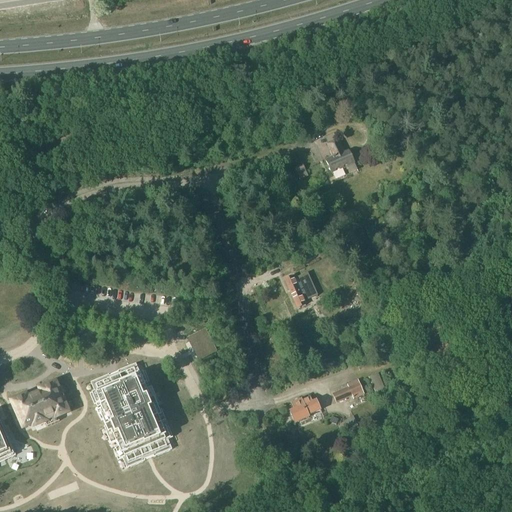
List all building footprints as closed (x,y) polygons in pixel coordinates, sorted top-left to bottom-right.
[(338,141),(328,146),(333,159),(326,162),(331,174),(348,166),(348,168),(355,165),(349,152),(344,154),(338,141)] [(306,172),(303,165),(294,169),(297,176),(306,172)] [(285,281),(297,309),(306,305),(294,277),(285,281)] [(205,329),(187,339),(200,362),(218,351),(205,329)] [(109,376),(90,384),(97,400),(94,401),(97,409),(100,407),(104,416),(101,418),(105,428),(104,428),(109,440),(113,438),(117,447),(114,448),(117,456),(120,454),(127,470),(145,462),(145,461),(149,459),(154,457),(154,459),(172,451),(166,435),(169,434),(165,426),(162,428),(159,419),(162,417),(157,407),(158,407),(154,395),(152,396),(149,397),(146,388),(149,387),(146,379),(142,381),(136,365),(118,373),(118,374),(109,378),(109,376)] [(378,375),(369,378),(376,395),(385,392),(378,375)] [(364,396),(358,381),(348,386),(349,389),(333,395),(337,404),(353,397),(354,400),(364,396)] [(27,397),(14,403),(24,428),(33,424),(34,427),(57,417),(61,416),(67,413),(66,411),(66,409),(65,405),(63,404),(59,394),(59,392),(58,389),(56,388),(55,385),(41,391),(43,394),(38,396),(35,397),(32,398),(33,399),(28,400),(27,397)] [(309,419),(308,417),(321,412),(317,402),(312,404),(310,399),(302,402),(301,400),(292,404),(295,411),(290,413),(295,425),(309,419)] [(353,432),(359,429),(353,417),(347,420),(353,432)] [(0,423),(0,461),(14,456),(0,423)]
